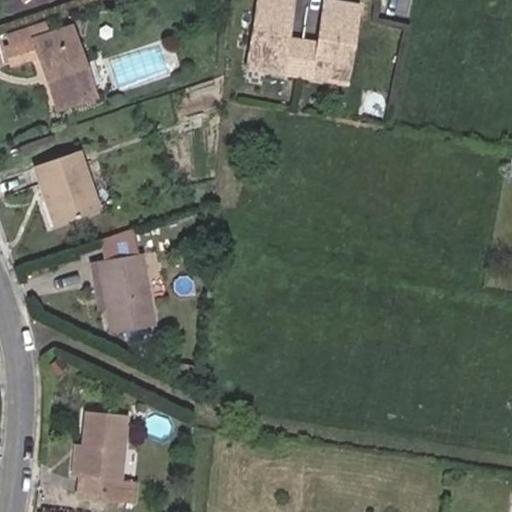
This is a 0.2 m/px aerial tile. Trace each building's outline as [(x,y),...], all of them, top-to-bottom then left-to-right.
[(285,37),(290,0),(254,0),(245,64),(294,72),(344,80),(357,4),(332,0),(321,0),(315,42),(300,39),(285,37)] [(43,21),(6,33),(10,47),(48,34),(43,21)] [(48,70),(54,89),(48,91),(54,109),(92,97),(69,27),(48,34),(10,47),(6,48),(10,61),(35,53),(42,71),(48,70)] [(48,91),(54,89),(48,70),(42,71),(48,91)] [(52,225),(96,210),(75,152),(32,166),(52,225)] [(137,253),(129,230),(105,238),(112,257),(96,260),(104,307),(108,333),(123,331),(151,326),(139,253),(137,253)] [(85,262),(93,309),(104,307),(96,260),(85,262)] [(124,341),(153,336),(151,326),(123,331),(124,341)] [(123,416),(84,411),(81,443),(78,478),(76,497),(129,502),(131,482),(117,480),(123,416)] [(73,443),(69,477),(78,478),(81,443),(73,443)]
